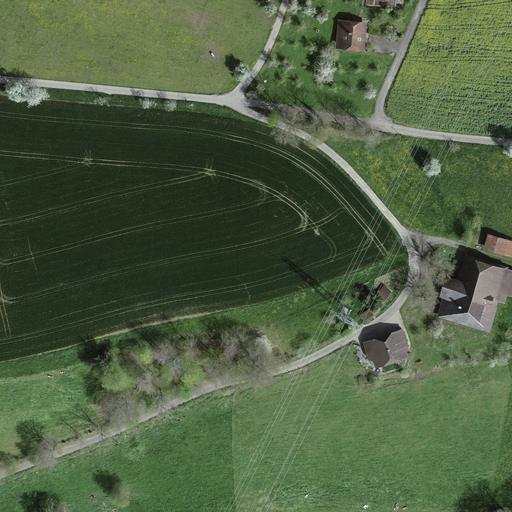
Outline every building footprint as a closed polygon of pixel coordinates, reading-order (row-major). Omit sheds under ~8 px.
[(388,19),(370,17),(368,34),(386,35),(388,19)] [(363,47),(365,27),(339,24),(337,44),(363,47)] [(485,250),(511,258),(511,255),(511,245),(490,238),(485,250)] [(446,279),(441,294),(449,297),(444,313),(486,325),(495,298),(502,300),(505,287),(499,285),(503,270),(472,261),(465,284),(446,279)] [(383,299),(389,291),(384,286),(377,294),(383,299)] [(407,345),(402,328),(391,332),(392,335),(372,341),(378,362),(403,354),(400,347),(407,345)]
